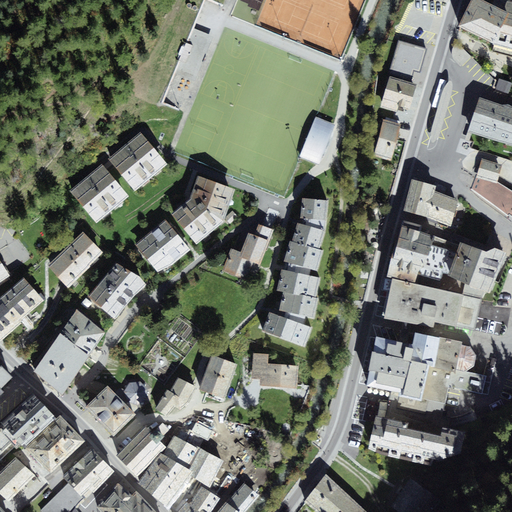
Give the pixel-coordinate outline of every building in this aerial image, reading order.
[(471,0),(458,26),(493,43),(509,12),(492,4),(484,0),(471,0)] [(511,0),(493,0),(492,4),(509,12),(493,43),(511,48),(511,0)] [(211,36),(197,30),(169,96),(180,108),(186,111),(215,38),(211,36)] [(471,57),(456,40),(453,47),(452,52),(453,57),(454,61),(458,63),(462,67),(471,57)] [(427,49),(399,41),(389,76),(406,81),(411,83),(415,71),(421,73),(427,49)] [(140,74),(129,70),(125,81),(135,85),(140,74)] [(399,107),(406,81),(389,76),(380,107),(397,112),(399,107)] [(511,83),(499,79),(495,89),(509,94),(511,83)] [(406,81),(399,107),(410,110),(418,84),(411,83),(406,81)] [(446,82),(430,141),(437,143),(439,136),(452,91),(452,83),(446,82)] [(469,131),(496,140),(508,104),(502,105),(480,98),(475,112),(469,131)] [(496,140),(510,144),(511,138),(511,105),(508,104),(496,140)] [(326,121),(317,118),(301,157),(320,165),(329,143),(336,125),(326,121)] [(401,124),(384,119),(374,156),(391,161),(401,124)] [(150,132),(114,161),(134,186),(170,157),(150,132)] [(472,190),(508,217),(511,211),(511,190),(498,182),(503,165),(482,158),(472,190)] [(108,166),(77,192),(103,223),(134,197),(108,166)] [(224,222),(235,189),(198,177),(190,200),(171,215),(188,237),(195,245),(224,222)] [(403,211),(414,214),(424,182),(413,179),(403,211)] [(437,186),(424,182),(414,214),(427,218),(435,192),(437,186)] [(427,218),(451,225),(459,199),(435,192),(427,218)] [(302,198),(300,218),(306,219),(326,220),(328,201),(302,198)] [(326,220),(306,219),(305,225),(325,231),(326,220)] [(190,250),(165,220),(134,245),(159,276),(190,250)] [(298,223),(292,242),(320,250),(325,231),(305,225),(298,223)] [(255,234),(270,240),(274,230),(258,224),(255,234)] [(443,273),(448,275),(459,245),(433,235),(402,225),(387,276),(393,277),(415,282),(417,275),(441,281),(443,273)] [(82,231),(47,265),(68,287),(103,253),(82,231)] [(255,234),(249,232),(241,252),(239,257),(256,263),(261,265),(270,240),(255,234)] [(290,241),(284,262),(289,263),(311,269),(318,271),(323,251),(320,250),(292,242),(290,241)] [(460,241),(459,245),(448,275),(465,283),(463,293),(483,298),(485,291),(490,293),(507,252),(495,247),(486,251),(460,241)] [(256,263),(239,257),(241,252),(230,248),(221,272),(248,282),(256,263)] [(0,258),(0,283),(12,275),(0,258)] [(117,263),(88,296),(116,320),(147,286),(140,276),(117,263)] [(311,269),(289,263),(287,271),(309,276),(311,269)] [(281,270),(277,291),(283,291),(316,298),(320,278),(309,276),(287,271),(281,270)] [(24,275),(0,296),(0,340),(33,311),(46,300),(24,275)] [(384,316),(419,324),(428,285),(415,282),(393,277),(384,316)] [(463,293),(428,285),(419,324),(433,328),(435,322),(475,331),(483,298),(463,293)] [(283,291),(279,311),(285,312),(306,316),(314,318),(318,299),(316,298),(283,291)] [(78,311),(61,334),(90,356),(105,333),(78,311)] [(306,316),(285,312),(284,318),(304,325),(306,316)] [(269,313),(262,331),(305,346),(312,328),(304,325),(284,318),(269,313)] [(412,343),(376,335),(365,385),(391,390),(385,417),(409,422),(408,427),(441,434),(443,426),(449,427),(451,418),(442,416),(449,386),(483,394),(487,376),(465,371),(474,366),(476,356),(470,346),(462,345),(463,342),(415,331),(412,343)] [(61,334),(34,372),(62,394),(90,356),(61,334)] [(269,355),(253,354),(251,377),(263,378),(262,385),(297,386),(298,366),(269,364),(269,355)] [(212,355),(199,389),(225,398),(237,364),(212,355)] [(0,391),(17,376),(0,358),(0,391)] [(168,417),(175,406),(180,410),(184,406),(187,406),(197,387),(178,377),(170,390),(167,389),(154,408),(168,417)] [(130,383),(124,391),(124,398),(130,404),(139,404),(146,399),(147,389),(141,382),(130,383)] [(113,433),(134,412),(107,386),(86,407),(113,433)] [(68,419),(43,392),(9,423),(0,431),(0,459),(3,463),(26,442),(33,450),(68,419)] [(433,459),(439,460),(461,453),(466,431),(449,427),(443,426),(441,434),(408,427),(409,422),(385,417),(376,415),(368,448),(381,454),(432,465),(433,459)] [(78,428),(69,420),(33,454),(41,463),(53,475),(90,441),(78,428)] [(146,424),(117,456),(139,476),(168,444),(146,424)] [(204,450),(197,445),(187,461),(195,466),(204,450)] [(228,462),(205,449),(204,450),(195,466),(192,471),(215,484),(228,462)] [(99,450),(67,479),(73,485),(85,499),(89,503),(120,473),(99,450)] [(191,472),(167,454),(143,486),(156,495),(168,504),(191,472)] [(35,478),(22,463),(0,483),(0,490),(10,501),(35,478)] [(366,511),(326,474),(304,500),(318,511),(366,511)] [(426,489),(410,478),(400,491),(391,505),(400,511),(434,511),(442,500),(426,489)] [(155,511),(136,490),(131,497),(125,491),(126,489),(117,483),(96,507),(99,511),(155,511)] [(245,484),(231,500),(244,511),(258,495),(245,484)] [(73,485),(44,511),(71,511),(85,499),(73,485)] [(216,511),(224,500),(206,488),(194,506),(190,503),(183,511),(216,511)]
